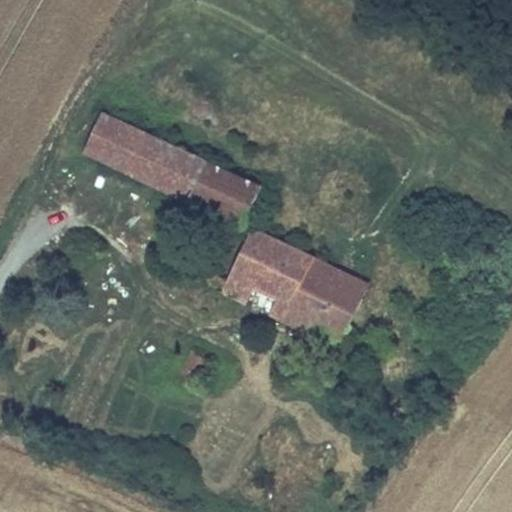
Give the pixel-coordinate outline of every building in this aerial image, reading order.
[(86,153),(106,163),(126,121),(105,112),(86,153)] [(106,163),(160,188),(179,146),(126,121),(106,163)] [(265,186),(179,146),(160,188),(246,228),(265,186)] [(298,328),(308,307),(352,328),(373,283),(255,227),(230,280),(224,293),(248,304),(255,291),(278,301),(271,315),(298,328)] [(207,285),(214,288),(220,275),(213,272),(207,285)] [(230,280),(220,275),(214,288),(224,293),(230,280)] [(342,348),(352,328),(308,307),(298,328),(342,348)] [(453,341),(433,330),(421,352),(442,362),(453,341)] [(192,394),(209,361),(193,352),(175,385),(192,394)]
